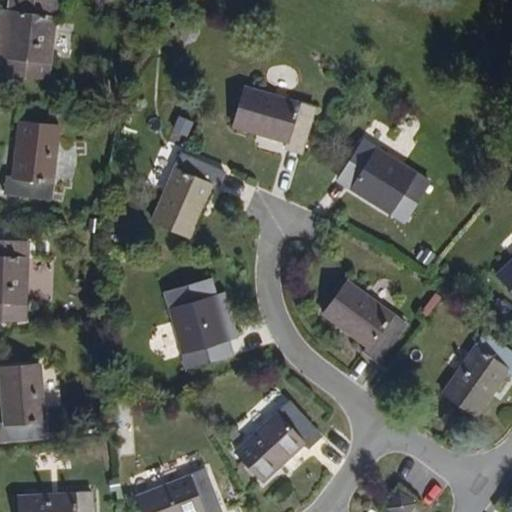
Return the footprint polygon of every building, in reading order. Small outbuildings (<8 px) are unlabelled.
[(49,88),(60,11),(16,5),(13,23),(10,22),(4,68),(6,68),(5,83),(49,88)] [(0,66),(4,68),(10,22),(3,22),(0,45),(0,66)] [(304,153),(317,104),(243,87),(233,128),(288,141),(285,149),(304,153)] [(187,136),(194,121),(180,114),(173,130),(187,136)] [(55,212),(65,135),(27,129),(18,188),(9,187),(7,206),(55,212)] [(407,220),(431,182),(363,138),(339,175),(353,185),(350,190),(389,214),(392,210),(407,220)] [(216,214),(225,196),(181,176),(147,243),(180,260),(205,209),(216,214)] [(429,266),(436,251),(422,243),(414,260),(429,266)] [(0,332),(16,335),(30,254),(0,248),(0,332)] [(511,263),(497,278),(511,295),(511,263)] [(369,369),(403,331),(346,282),(319,313),(362,350),(356,357),(369,369)] [(227,305),(216,307),(213,291),(169,298),(184,376),(227,369),(225,353),(236,351),(227,305)] [(511,382),(511,357),(485,338),(441,396),(473,421),(506,378),(511,382)] [(0,452),(29,452),(28,376),(0,376),(0,452)] [(310,454),(324,440),(288,404),(234,453),(262,483),(302,446),(310,454)] [(221,511),(202,473),(137,506),(140,511),(221,511)] [(95,511),(96,500),(21,499),(20,511),(95,511)] [(393,511),(382,503),(375,511),(393,511)]
